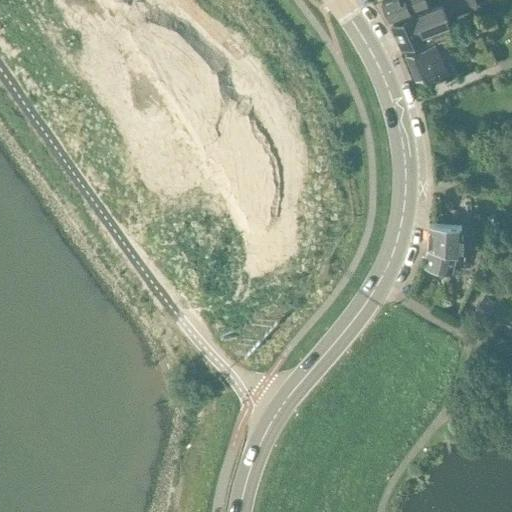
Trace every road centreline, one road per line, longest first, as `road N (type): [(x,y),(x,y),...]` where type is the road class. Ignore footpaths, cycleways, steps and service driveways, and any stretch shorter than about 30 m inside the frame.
road 1 (tertiary): [(377,285),(402,220),(400,132),(385,77),(338,0)]
road 2 (tertiary): [(240,511),(255,454),(279,407),(377,285)]
road 3 (residential): [(377,285),(511,358)]
